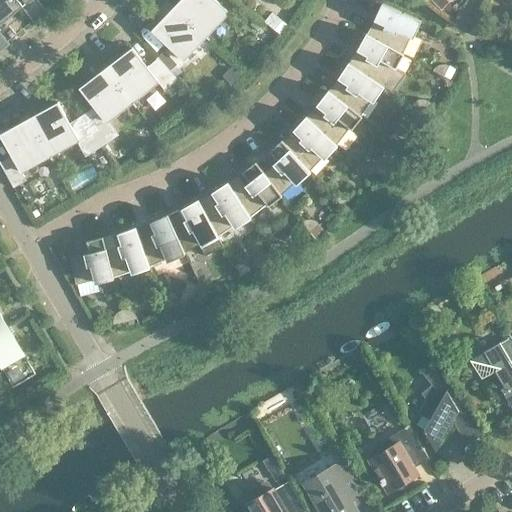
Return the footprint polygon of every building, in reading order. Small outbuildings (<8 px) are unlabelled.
[(0,0),(0,50),(9,44),(0,33),(0,24),(15,12),(21,7),(22,6),(17,0),(0,0)] [(17,0),(22,6),(21,7),(35,24),(36,24),(35,23),(47,12),(36,0),(17,0)] [(228,11),(216,0),(179,0),(174,6),(210,41),(211,40),(205,35),(228,11)] [(421,20),(382,3),(375,18),(386,23),(384,28),(373,23),(367,33),(402,53),(411,34),(414,36),(421,20)] [(210,41),(174,6),(151,30),(182,60),(204,36),(210,42),(210,41)] [(282,20),(272,12),(264,21),(274,30),(282,20)] [(369,54),(366,58),(356,52),(348,62),(360,70),(359,70),(384,87),(391,91),(393,89),(394,86),(395,83),(396,81),(396,80),(396,77),(397,75),(396,72),(396,71),(396,69),(404,54),(402,53),(367,33),(366,33),(358,48),(369,54)] [(147,66),(132,47),(106,68),(136,107),(137,107),(132,101),(157,81),(164,90),(177,78),(158,57),(147,66)] [(164,51),(158,56),(170,70),(177,64),(164,51)] [(360,70),(348,62),(339,76),(349,83),(346,87),(336,81),(329,90),(360,116),(360,115),(372,98),(375,100),(384,87),(359,70),(360,70)] [(443,76),(449,65),(447,64),(444,64),(442,64),(440,64),(437,65),(435,67),(433,69),(432,70),(443,76)] [(136,107),(106,68),(79,88),(94,108),(93,109),(94,110),(83,117),(102,146),(109,141),(106,137),(113,132),(105,122),(131,102),(136,108),(136,107)] [(314,107),(306,116),(336,144),(349,128),(351,130),(362,116),(360,115),(360,116),(329,90),(328,90),(318,103),(327,111),(324,115),(314,107)] [(411,104),(422,111),(428,101),(426,100),(423,99),(422,99),(419,99),(416,100),(414,101),(412,103),(411,104)] [(70,123),(58,102),(29,118),(53,162),(54,162),(50,155),(78,139),(85,150),(92,146),(95,150),(102,146),(83,117),(72,124),(71,123),(70,123)] [(283,139),(282,140),(309,170),(323,155),(326,157),(338,145),(336,144),(306,116),(295,128),(303,136),(300,140),(298,139),(297,138),(296,137),(293,137),(290,136),(288,137),(285,138),(283,139)] [(53,162),(29,118),(0,133),(0,135),(11,155),(0,161),(0,163),(13,187),(26,180),(21,171),(49,156),(52,162),(53,162)] [(397,145),(404,134),(403,134),(400,133),(397,132),(394,133),(393,133),(390,134),(389,135),(387,137),(397,145)] [(277,160),(264,172),(263,173),(280,195),(281,194),(296,180),(298,183),(311,171),(309,170),(282,140),(269,151),(277,160)] [(238,175),(228,182),(250,216),(266,203),(268,206),(282,196),(281,194),(280,195),(263,173),(264,172),(256,162),(242,172),(249,182),(245,185),(238,175)] [(370,176),(379,166),(377,166),(375,164),(372,164),(370,164),(367,164),(364,165),(362,166),(361,167),(370,176)] [(209,194),(198,199),(217,235),(218,235),(235,224),(237,227),(251,218),(250,216),(228,182),(213,191),(220,201),(216,204),(209,194)] [(341,205),(350,196),(348,195),(345,193),(344,193),(341,193),(339,193),(336,193),(333,195),(332,196),(341,205)] [(179,209),(168,214),(183,252),(184,252),(202,242),(209,255),(224,247),(218,237),(219,237),(218,235),(217,235),(198,199),(183,207),(188,218),(184,221),(179,209)] [(157,232),(152,234),(147,223),(136,227),(140,239),(140,240),(149,266),(149,265),(168,257),(169,260),(185,253),(184,252),(183,252),(168,214),(152,221),(157,232)] [(309,231),(319,223),(317,222),(314,220),(313,220),(310,219),(309,219),(308,219),(305,220),(303,221),(301,222),(309,231)] [(124,244),(106,250),(113,276),(132,269),(134,273),(150,267),(149,265),(149,266),(140,240),(140,239),(136,227),(120,232),(124,244)] [(114,278),(113,276),(106,250),(103,237),(86,241),(90,253),(71,257),(75,285),(96,279),(97,282),(114,278)] [(275,255),(286,248),(284,247),(282,245),(279,244),(278,243),(275,243),(272,243),(270,244),(268,245),(275,255)] [(240,276),(251,270),(249,268),(248,267),(247,266),(245,265),(243,265),(242,264),(239,264),(237,264),(234,265),(240,276)] [(203,295),(214,289),(213,288),(211,286),(209,284),(207,283),(206,283),(203,282),(200,282),(197,283),(203,295)] [(164,310),(176,305),(175,303),(174,302),(173,301),(172,300),(169,299),(167,298),(166,298),(163,297),(161,298),(160,298),(164,310)] [(125,322),(122,309),(120,310),(118,312),(117,313),(115,315),(114,316),(114,317),(113,319),(113,320),(113,321),(113,323),(113,324),(125,322)] [(125,309),(122,309),(125,322),(137,318),(136,316),(135,315),(135,314),(134,313),(133,312),(132,311),(130,311),(128,310),(125,309)] [(35,374),(6,325),(0,328),(0,362),(14,386),(35,374)] [(511,338),(506,329),(506,330),(509,336),(470,359),(481,379),(495,371),(504,386),(501,388),(511,407),(511,338)] [(483,432),(440,359),(421,371),(421,372),(422,372),(432,385),(421,393),(426,399),(418,412),(430,419),(424,430),(436,450),(453,420),(463,442),(463,443),(483,432)] [(414,467),(429,458),(409,425),(390,436),(390,437),(382,451),(369,459),(373,466),(373,474),(374,476),(375,478),(378,479),(380,478),(380,481),(382,485),(384,484),(388,492),(393,489),(401,489),(403,488),(405,486),(406,484),(406,481),(411,478),(408,473),(415,469),(414,467)] [(344,459),(303,483),(319,511),(359,511),(360,511),(356,505),(367,498),(344,459)] [(288,463),(281,468),(288,478),(295,474),(288,463)] [(279,467),(269,473),(275,483),(285,477),(279,467)] [(304,511),(307,511),(289,481),(274,489),(273,487),(271,488),(269,486),(265,485),(262,486),(259,488),(259,492),(259,495),(245,504),(249,511),(304,511)]
